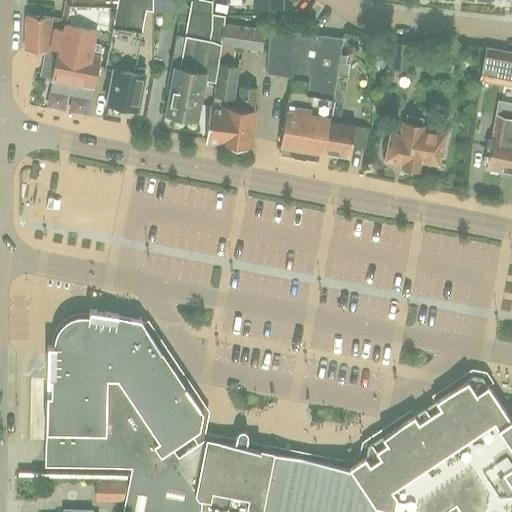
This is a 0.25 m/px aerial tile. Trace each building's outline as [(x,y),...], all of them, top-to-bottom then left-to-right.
[(53,32),(52,31),(52,45),(59,47),(52,78),(94,86),(100,55),(99,55),(101,43),(109,45),(117,0),(82,0),(83,2),(67,2),(62,22),(65,22),(64,28),(54,26),(53,32)] [(117,0),(109,45),(110,45),(105,67),(113,69),(107,102),(138,108),(145,73),(144,73),(145,68),(131,66),(143,4),(153,7),(152,0),(117,0)] [(210,0),(191,0),(190,8),(185,34),(177,33),(168,79),(172,80),(166,113),(178,116),(178,119),(197,122),(206,79),(216,80),(219,63),(221,45),(212,42),(213,13),(211,13),(212,0),(210,0)] [(312,20),(321,5),(313,0),(310,0),(302,14),(312,20)] [(213,13),(212,42),(221,45),(222,43),(225,22),(226,16),(213,13)] [(52,45),(52,31),(52,17),(27,16),(25,49),(52,50),(52,45)] [(225,22),(222,43),(234,45),(241,46),(262,48),(265,27),(225,22)] [(330,116),(343,37),(269,29),(266,72),(294,76),(282,144),(284,144),(282,153),(320,161),(322,151),(323,152),(328,121),(330,121),(331,116),(330,116)] [(328,121),(323,152),(324,152),(324,151),(350,157),(356,125),(340,123),(348,77),(338,75),(344,37),(343,37),(330,116),(331,116),(330,121),(328,121)] [(410,70),(411,65),(435,67),(434,69),(454,71),(455,53),(435,51),(435,54),(412,52),(412,44),(395,43),(393,69),(410,70)] [(480,79),(511,85),(511,52),(486,48),(480,79)] [(219,63),(216,80),(213,105),(210,105),(207,142),(253,147),(258,110),(255,110),(257,86),(240,85),(238,102),(240,103),(240,108),(221,106),(222,95),(234,97),(238,66),(231,65),(219,63)] [(69,94),(63,111),(91,119),(96,103),(69,94)] [(391,133),(386,160),(403,163),(402,166),(420,170),(422,161),(439,164),(441,156),(444,156),(448,135),(424,130),(425,126),(422,126),(423,117),(406,114),(405,122),(404,122),(401,135),(391,133)] [(486,169),(511,173),(511,172),(511,118),(498,116),(494,135),(493,135),(486,169)] [(45,465),(131,467),(129,481),(124,501),(123,509),(136,511),(199,511),(201,502),(172,460),(178,456),(176,453),(175,451),(172,447),(199,429),(203,412),(141,319),(89,309),(88,316),(79,316),(70,319),(60,328),(56,336),(55,345),(47,345),(45,465)] [(443,511),(456,504),(461,511),(511,511),(511,417),(510,419),(487,384),(487,385),(482,377),(473,375),(465,380),(431,402),(434,406),(419,416),(417,412),(368,445),(365,455),(392,495),(377,505),(376,506),(377,505),(408,511),(443,511)] [(206,437),(178,455),(178,456),(172,460),(201,502),(199,511),(374,511),(376,506),(377,505),(392,495),(365,455),(365,456),(349,466),(206,437)] [(96,501),(124,501),(128,481),(96,480),(96,501)]
